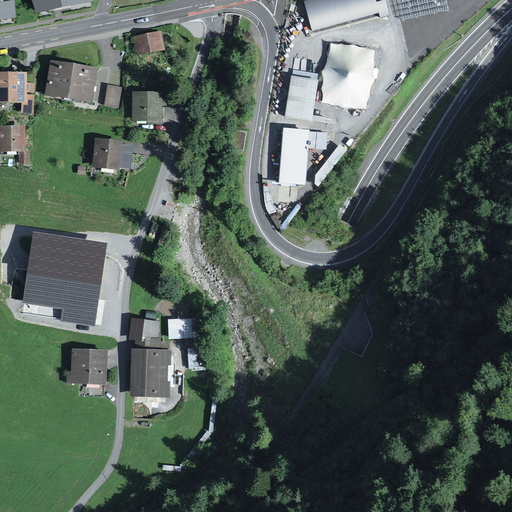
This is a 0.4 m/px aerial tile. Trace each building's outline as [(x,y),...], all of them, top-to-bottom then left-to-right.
[(0,0),(0,19),(13,17),(10,0),(0,0)] [(35,0),(38,12),(91,1),(90,0),(35,0)] [(378,13),(374,0),(310,0),(304,2),(312,31),(378,13)] [(383,0),(376,2),(380,18),(389,15),(384,0),(383,0)] [(400,0),(405,18),(448,7),(446,0),(400,0)] [(254,40),(247,31),(242,35),(248,44),(254,40)] [(135,40),(137,53),(163,48),(160,34),(135,40)] [(328,103),(368,109),(373,78),(372,74),(371,64),(366,65),(365,57),(373,56),(372,50),(331,43),(329,57),(342,55),(343,52),(346,72),(354,71),(367,73),(354,75),(355,81),(348,82),(347,75),(339,73),(338,76),(324,74),(328,103)] [(51,85),(50,92),(88,98),(92,73),(54,66),(51,83),(50,83),(49,84),(51,85)] [(26,93),(33,93),(35,71),(27,71),(26,93)] [(0,76),(0,99),(23,100),(23,77),(0,76)] [(287,78),(281,117),(306,121),(312,82),(287,78)] [(125,91),(106,88),(103,105),(122,108),(125,91)] [(146,123),(146,118),(159,118),(159,97),(135,96),(135,118),(137,118),(137,122),(146,123)] [(26,97),(25,112),(32,112),(33,97),(26,97)] [(279,131),(274,183),(300,185),(304,133),(279,131)] [(234,132),(231,148),(242,150),(245,133),(234,132)] [(10,154),(10,150),(21,150),(21,139),(14,139),(14,133),(1,133),(1,141),(0,140),(0,148),(1,148),(1,154),(10,154)] [(117,167),(118,161),(121,162),(122,153),(119,152),(120,145),(98,143),(95,164),(117,167)] [(91,323),(102,248),(36,239),(27,301),(66,307),(64,319),(91,323)] [(170,321),(171,338),(189,337),(188,321),(170,321)] [(132,322),(130,336),(155,338),(156,324),(132,322)] [(135,353),(134,394),(166,395),(167,354),(135,353)] [(109,381),(109,372),(103,372),(103,355),(76,354),(75,374),(69,374),(69,382),(75,383),(75,380),(109,381)]
